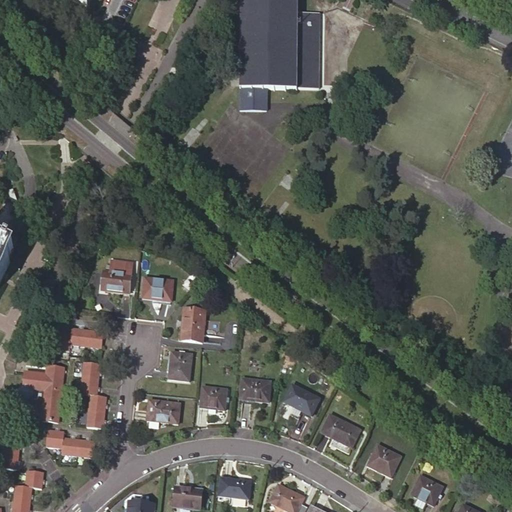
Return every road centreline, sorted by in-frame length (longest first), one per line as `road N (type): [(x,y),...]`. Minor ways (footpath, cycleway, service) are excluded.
road 1 (tertiary): [(0,66),(511,477)]
road 2 (tertiary): [(511,440),(114,139),(0,37)]
road 3 (residential): [(131,469),(188,444),(248,444),(307,460),(386,511)]
road 4 (residential): [(142,329),(123,452),(131,469)]
road 5 (unknown): [(0,311),(140,337)]
road 6 (unknown): [(75,511),(0,403)]
